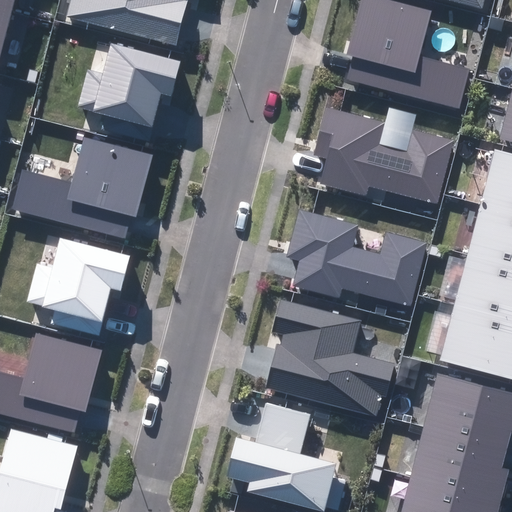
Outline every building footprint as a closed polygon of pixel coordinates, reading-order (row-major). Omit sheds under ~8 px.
[(0,0),(0,4),(17,9),(19,0),(0,0)] [(72,0),(69,14),(179,41),(185,15),(189,0),(72,0)] [(348,74),(460,102),(469,66),(420,54),(433,4),(416,0),(360,0),(348,50),(354,52),(351,61),(348,74)] [(0,59),(3,61),(17,9),(0,4),(0,59)] [(104,124),(152,137),(158,117),(165,87),(175,90),(184,56),(116,38),(107,69),(91,65),(86,83),(81,101),(108,109),(104,124)] [(511,92),(501,135),(511,137),(511,92)] [(322,178),(368,190),(370,181),(438,199),(455,135),(413,124),(408,146),(381,139),(387,118),(328,103),(316,149),(329,153),(326,165),(322,178)] [(15,204),(127,232),(131,216),(133,208),(138,210),(154,148),(89,132),(77,179),(25,166),(15,204)] [(511,147),(496,144),(483,196),(511,203),(511,147)] [(511,203),(483,196),(469,247),(511,258),(511,203)] [(294,278),(340,291),(343,282),(412,301),(430,236),(387,225),(380,248),(355,241),(361,220),(300,204),(287,251),(301,254),(294,278)] [(54,316),(102,328),(107,307),(114,280),(126,284),(135,249),(64,231),(56,261),(39,257),(29,296),(58,303),(54,316)] [(511,258),(469,247),(456,299),(511,313),(511,258)] [(267,382),(378,410),(383,390),(389,392),(398,358),(353,347),(361,315),(281,295),(273,326),(284,329),(282,338),(279,337),(273,360),(267,382)] [(511,313),(456,299),(442,351),(511,368),(511,313)] [(0,364),(0,406),(77,426),(80,413),(83,402),(88,403),(103,342),(38,326),(27,371),(0,364)] [(511,385),(437,367),(424,418),(511,440),(511,385)] [(327,500),(340,503),(347,474),(333,471),(337,457),(308,449),(302,444),(311,408),(268,397),(264,415),(259,435),(239,430),(229,469),(252,475),(249,484),(327,504),(327,500)] [(511,440),(424,418),(410,470),(503,494),(511,457),(511,440)] [(0,510),(7,511),(55,511),(56,510),(58,501),(64,502),(80,440),(14,423),(3,466),(0,464),(0,510)] [(410,470),(399,511),(497,511),(503,494),(410,470)] [(268,511),(231,502),(228,511),(268,511)]
